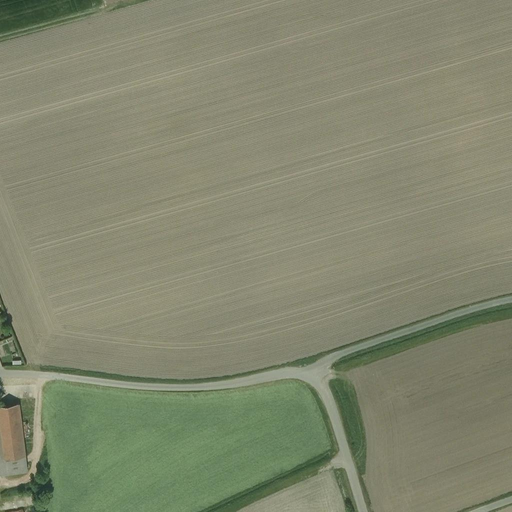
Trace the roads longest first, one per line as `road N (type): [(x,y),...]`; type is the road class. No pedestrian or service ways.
road 1 (unclassified): [(313,371),(197,386),(0,373)]
road 2 (unclassified): [(511,298),(340,351),(313,371)]
road 3 (unclassified): [(363,511),(313,371)]
road 4 (track): [(0,40),(141,0)]
